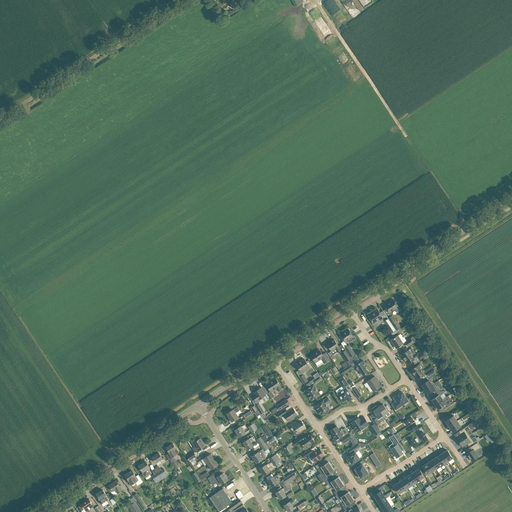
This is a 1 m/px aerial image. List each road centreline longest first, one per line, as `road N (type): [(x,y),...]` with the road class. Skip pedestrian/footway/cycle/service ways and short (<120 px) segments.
road 1 (tertiary): [(200,403),(405,267)]
road 2 (track): [(0,120),(186,0)]
road 3 (tertiary): [(37,511),(200,403)]
road 4 (residential): [(50,511),(181,425),(208,416)]
road 5 (tertiary): [(405,267),(511,198)]
